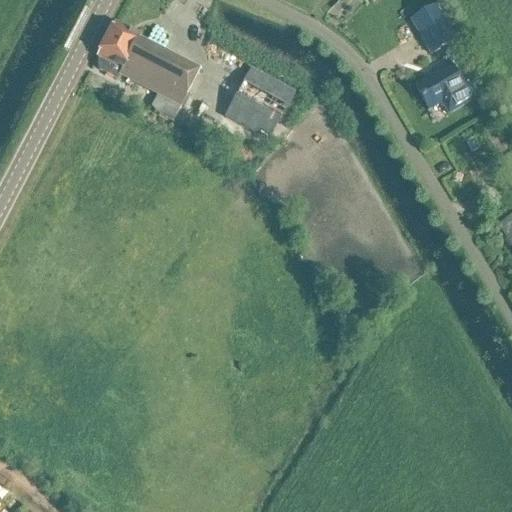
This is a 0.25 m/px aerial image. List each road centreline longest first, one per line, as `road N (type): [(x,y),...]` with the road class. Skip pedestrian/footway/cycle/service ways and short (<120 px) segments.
road 1 (unclassified): [(511,330),(353,66),(245,0)]
road 2 (tertiary): [(0,207),(106,0)]
